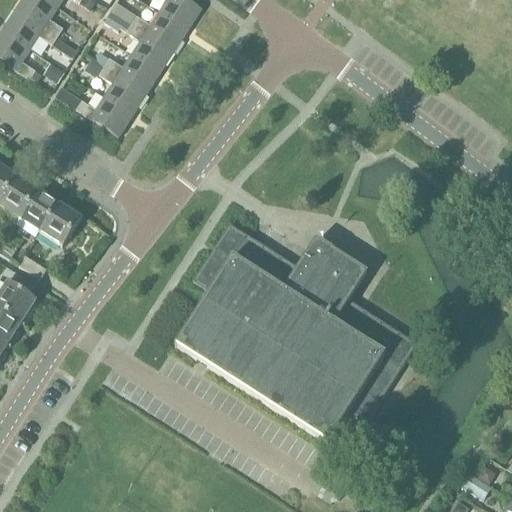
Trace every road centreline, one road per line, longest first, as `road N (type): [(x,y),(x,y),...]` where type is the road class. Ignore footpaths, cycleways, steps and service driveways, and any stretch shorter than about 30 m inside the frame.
road 1 (tertiary): [(0,433),(55,347),(158,220)]
road 2 (tertiary): [(511,196),(298,38)]
road 3 (tertiary): [(158,220),(298,38)]
road 4 (unknown): [(79,317),(246,438)]
road 5 (residential): [(158,220),(0,113)]
